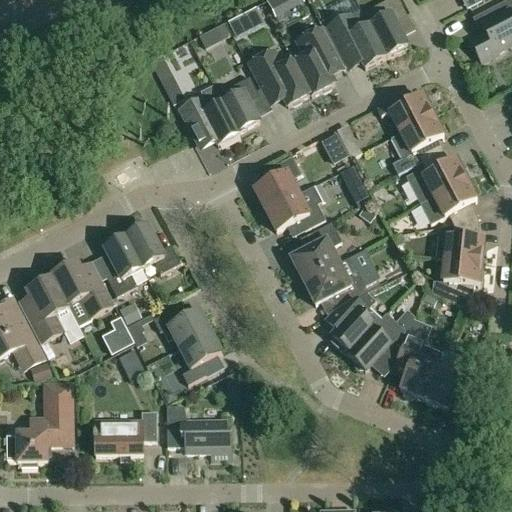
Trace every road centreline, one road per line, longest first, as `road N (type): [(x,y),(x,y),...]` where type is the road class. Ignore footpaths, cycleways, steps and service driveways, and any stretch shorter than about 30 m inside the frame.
road 1 (residential): [(0,499),(432,496),(443,478),(442,451),(326,395),(218,188)]
road 2 (residential): [(218,188),(449,69)]
road 3 (residential): [(0,270),(138,203),(175,197)]
road 4 (residential): [(244,356),(179,226),(175,197)]
road 5 (residential): [(511,188),(503,314)]
road 6 (residential): [(449,69),(511,173)]
